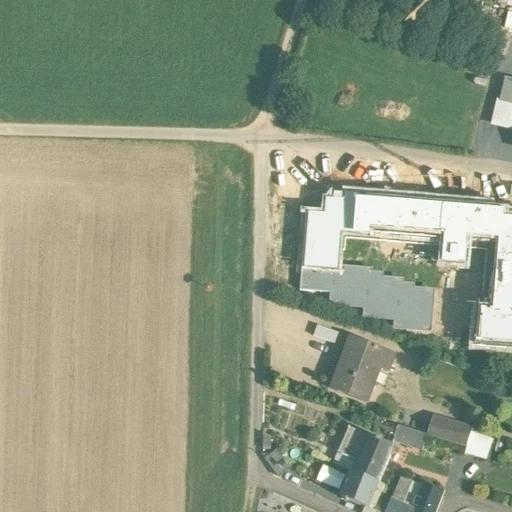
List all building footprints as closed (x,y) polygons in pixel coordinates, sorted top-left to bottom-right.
[(497,101),(491,124),(511,128),(511,80),(503,78),(497,101)] [(466,349),(511,353),(511,207),(492,206),(492,200),(339,187),(338,196),(322,194),(321,209),(299,207),(292,289),(332,293),(331,303),(365,306),(364,317),(394,319),(393,327),(429,330),(432,292),(410,290),(411,285),(401,285),(401,281),(381,279),(381,275),(370,274),(370,270),(335,267),(337,238),(444,247),(442,262),(463,264),(464,249),(485,251),(480,304),(470,303),(466,349)] [(393,354),(351,339),(332,390),(366,403),(378,369),(386,372),(393,354)] [(443,423),(434,420),(429,434),(439,437),(443,423)] [(473,432),(443,423),(439,437),(469,446),(473,432)] [(394,442),(422,450),(427,433),(399,425),(394,442)] [(371,435),(351,426),(340,453),(343,455),(343,457),(358,463),(359,462),(371,435)] [(488,438),(473,432),(469,446),(489,453),(494,439),(488,438)] [(396,445),(371,435),(359,462),(358,463),(354,473),(379,484),(396,445)] [(379,484),(354,473),(343,498),(369,509),(375,495),(379,484)] [(391,502),(386,511),(414,511),(415,511),(402,505),(412,482),(401,478),(391,502)] [(435,511),(443,492),(425,486),(416,511),(418,511),(435,511)] [(386,511),(391,502),(375,495),(369,509),(377,511),(386,511)]
